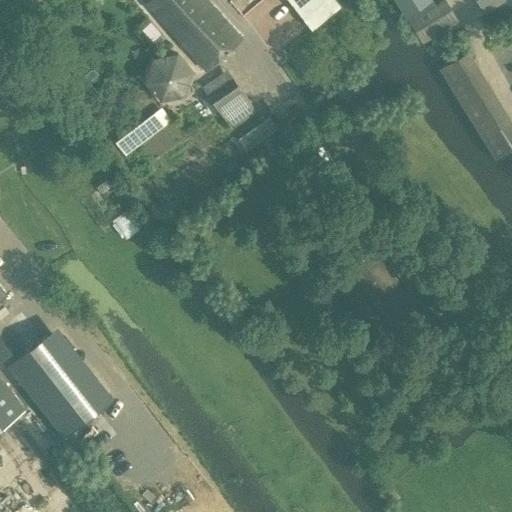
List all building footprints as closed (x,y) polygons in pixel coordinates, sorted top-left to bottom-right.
[(144,0),(206,69),(239,38),(204,0),(144,0)] [(287,0),(302,19),(304,18),(325,0),(287,0)] [(394,0),(419,39),(421,41),(422,40),(458,19),(445,0),(439,0),(434,3),(431,0),(394,0)] [(475,0),(481,10),(482,12),(483,12),(503,0),(475,0)] [(444,64),(440,67),(482,137),(494,158),(503,153),(506,150),(511,146),(511,125),(509,120),(467,50),(456,57),(444,64)] [(147,80),(161,99),(185,95),(193,71),(176,53),(153,58),(147,80)] [(212,101),(208,104),(212,110),(217,107),(223,117),(228,123),(230,122),(234,127),(255,112),(248,101),(238,86),(232,77),(208,94),(212,101)] [(463,310),(446,288),(433,296),(391,239),(378,248),(419,305),(425,302),(447,331),(454,325),(450,320),(463,310)] [(392,329),(418,310),(374,250),(348,269),(392,329)] [(31,320),(2,284),(0,285),(0,335),(5,341),(31,320)] [(46,333),(5,365),(62,437),(103,405),(46,333)] [(0,428),(24,409),(0,379),(0,428)]
